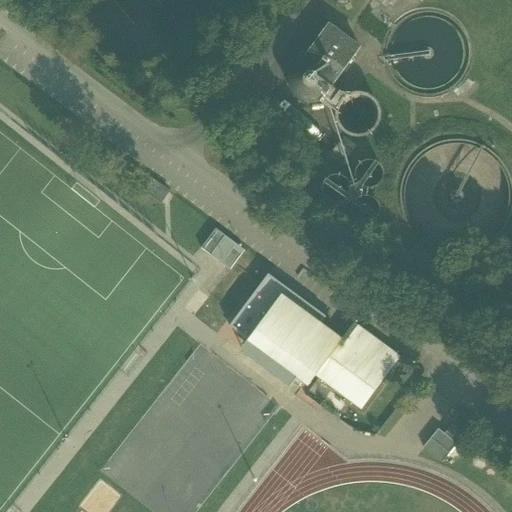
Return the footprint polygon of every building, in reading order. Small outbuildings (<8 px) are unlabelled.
[(361,2),(359,0),(341,0),(340,6),(341,11),(346,15),(353,16),(358,13),(361,8),(361,2)] [(361,49),(329,27),(304,62),(313,61),(322,63),(330,69),(334,78),(335,87),(361,49)] [(316,63),(311,62),(299,65),(291,71),(286,81),(286,91),(290,100),(296,107),(304,110),(315,111),(326,105),(331,99),(335,89),(334,80),(328,70),(323,66),(316,63)] [(171,193),(144,175),(139,184),(143,187),(140,190),(163,205),(171,193)] [(229,268),(243,249),(215,228),(201,246),(229,268)] [(274,285),(264,298),(272,304),(287,283),(280,277),(274,285)] [(264,298),(274,285),(266,280),(253,298),(261,303),(264,298)] [(338,343),(281,301),(282,300),(280,299),(254,334),(255,335),(256,334),(313,376),(312,377),(314,378),(314,377),(327,360),(340,342),(339,342),(338,343)] [(340,342),(327,360),(343,373),(369,338),(370,337),(353,324),(340,342)] [(369,338),(344,372),(374,393),(373,394),(374,395),(400,359),(399,358),(399,359),(369,338)] [(343,373),(327,360),(314,377),(362,412),(374,395),(373,394),(374,393),(344,372),(343,373)] [(469,441),(451,426),(443,435),(456,445),(462,450),(469,441)] [(437,430),(422,449),(441,464),(456,445),(443,435),(437,430)]
